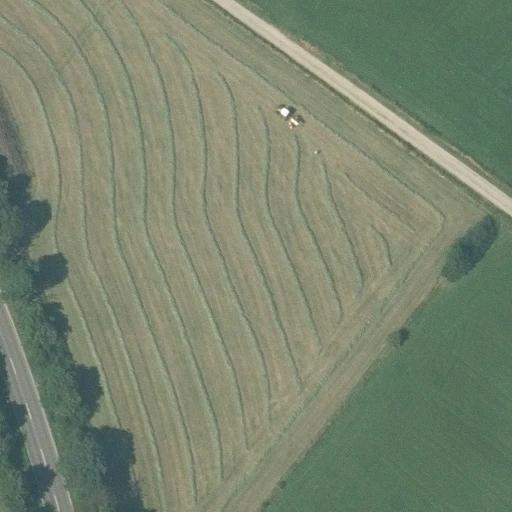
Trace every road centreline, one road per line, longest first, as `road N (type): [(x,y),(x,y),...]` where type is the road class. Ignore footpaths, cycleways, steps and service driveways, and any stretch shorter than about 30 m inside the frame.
road 1 (track): [(221,0),(511,209)]
road 2 (secondary): [(0,322),(58,511)]
